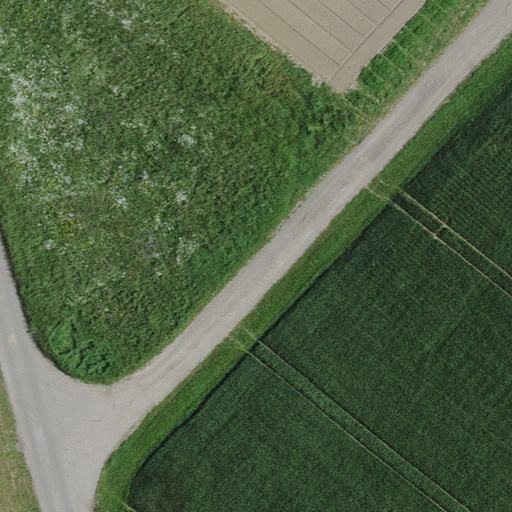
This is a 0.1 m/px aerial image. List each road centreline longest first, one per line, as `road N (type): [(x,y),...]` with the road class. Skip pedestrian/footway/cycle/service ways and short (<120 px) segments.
road 1 (track): [(58,479),(511,9)]
road 2 (track): [(67,511),(0,274)]
